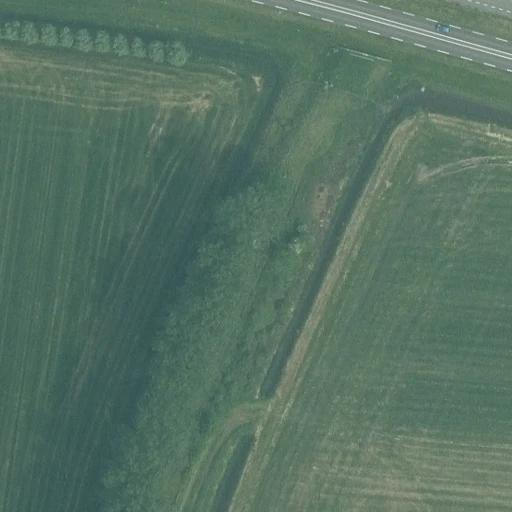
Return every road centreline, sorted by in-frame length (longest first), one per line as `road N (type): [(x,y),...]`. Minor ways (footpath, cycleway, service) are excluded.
road 1 (track): [(511,148),(422,129),(395,148),(241,511)]
road 2 (primary): [(511,57),(298,0)]
road 3 (track): [(182,511),(200,464),(227,426),(277,419)]
